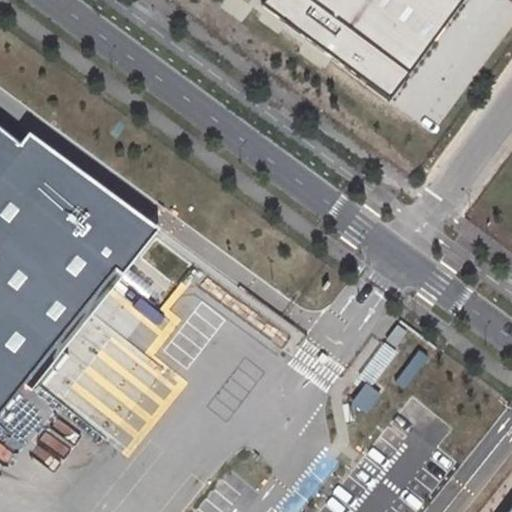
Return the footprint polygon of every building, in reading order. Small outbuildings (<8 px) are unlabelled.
[(407,75),(306,1),(304,0),(266,0),(261,7),(388,101),(407,75)] [(306,0),(306,1),(407,75),(463,0),(306,0)] [(121,277),(158,231),(24,137),(17,146),(0,131),(0,414),(23,384),(115,272),(121,277)] [(31,390),(121,277),(115,272),(23,384),(31,390)] [(420,342),(408,334),(402,340),(415,349),(420,342)]
